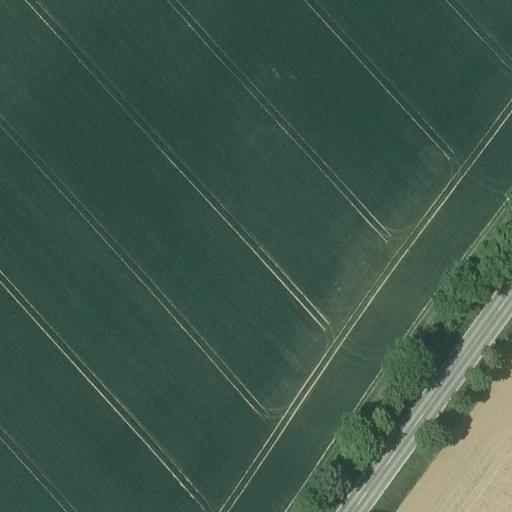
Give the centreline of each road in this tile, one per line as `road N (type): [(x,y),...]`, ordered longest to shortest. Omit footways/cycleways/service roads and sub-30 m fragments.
road 1 (track): [(511,240),(317,511)]
road 2 (secondary): [(377,511),(511,324)]
